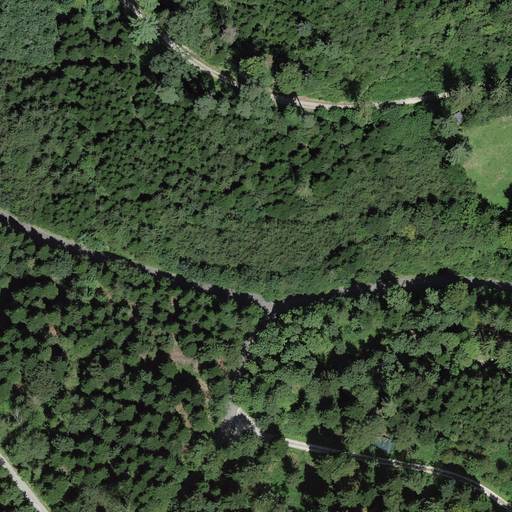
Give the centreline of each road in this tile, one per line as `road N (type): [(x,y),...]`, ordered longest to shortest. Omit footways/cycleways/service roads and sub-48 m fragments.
road 1 (unclassified): [(511,287),(439,281),(283,303),(248,300),(66,246),(0,216)]
road 2 (track): [(511,79),(367,107),(278,99),(202,67),(125,0)]
road 3 (track): [(511,510),(444,473),(227,425)]
